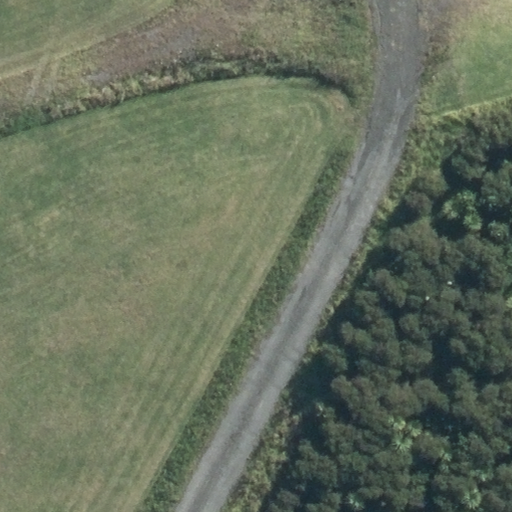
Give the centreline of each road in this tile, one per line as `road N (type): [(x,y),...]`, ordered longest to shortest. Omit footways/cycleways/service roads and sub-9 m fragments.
road 1 (track): [(204,511),(306,336),(370,45),(360,0)]
road 2 (track): [(0,108),(230,29),(370,45),(511,28)]
